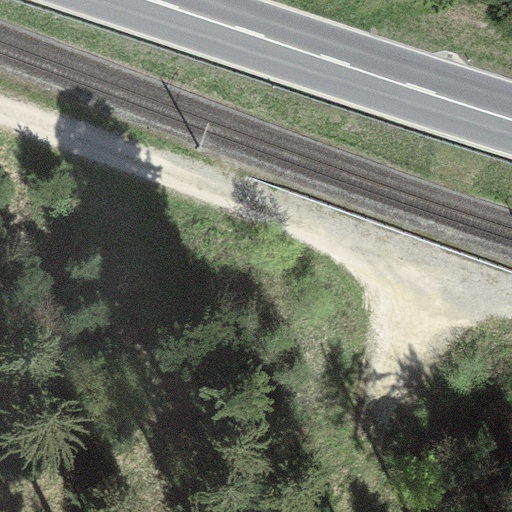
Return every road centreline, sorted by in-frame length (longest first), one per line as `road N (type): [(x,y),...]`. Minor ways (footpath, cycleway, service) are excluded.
road 1 (track): [(0,111),(511,296)]
road 2 (secondary): [(137,0),(511,123)]
road 3 (track): [(430,267),(355,467)]
